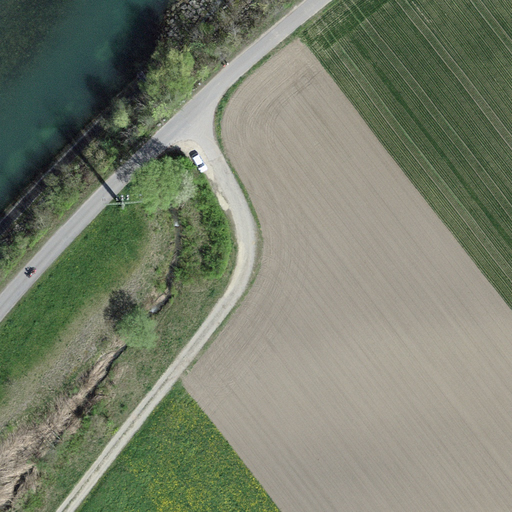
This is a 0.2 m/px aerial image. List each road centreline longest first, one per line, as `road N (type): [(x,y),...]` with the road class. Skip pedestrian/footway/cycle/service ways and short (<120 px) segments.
road 1 (track): [(69,511),(240,272),(244,231),(236,206),(184,116)]
road 2 (unclassified): [(0,309),(184,116),(319,0)]
